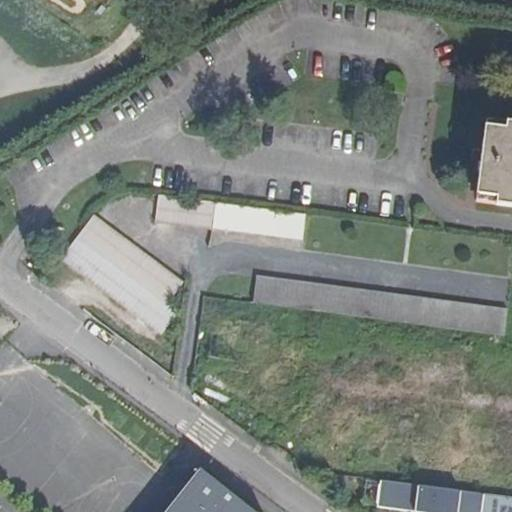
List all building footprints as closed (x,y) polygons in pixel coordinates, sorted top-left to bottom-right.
[(485,119),(484,127),(505,129),(505,122),(485,119)] [(511,122),(505,122),(505,129),(484,127),(475,193),(495,196),(494,204),(511,206),(511,122)] [(474,201),(494,204),(495,196),(475,193),(474,201)] [(208,232),(212,205),(157,198),(153,224),(208,232)] [(301,242),(305,216),(214,205),(214,207),(211,230),(301,242)] [(91,215),(57,260),(157,335),(174,314),(163,305),(181,282),(91,215)] [(249,304),(501,337),(504,310),(253,277),(249,304)] [(249,511),(198,472),(165,511),(249,511)] [(511,511),(511,496),(506,496),(406,482),(403,509),(424,511),(511,511)]
